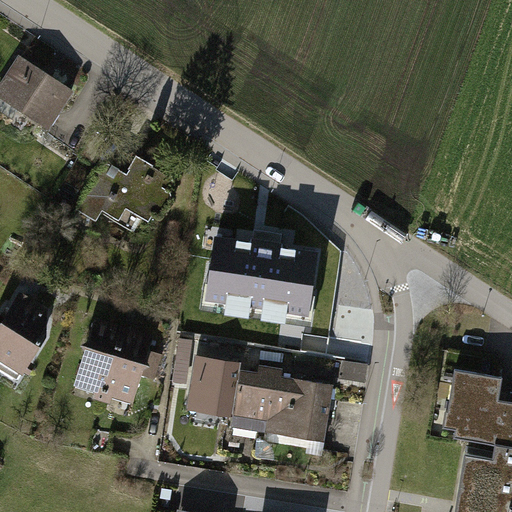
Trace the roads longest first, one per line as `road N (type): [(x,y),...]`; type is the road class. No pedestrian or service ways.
road 1 (residential): [(399,258),(21,0)]
road 2 (residential): [(362,511),(399,258)]
road 3 (residential): [(362,511),(126,463)]
road 4 (residential): [(511,325),(399,258)]
